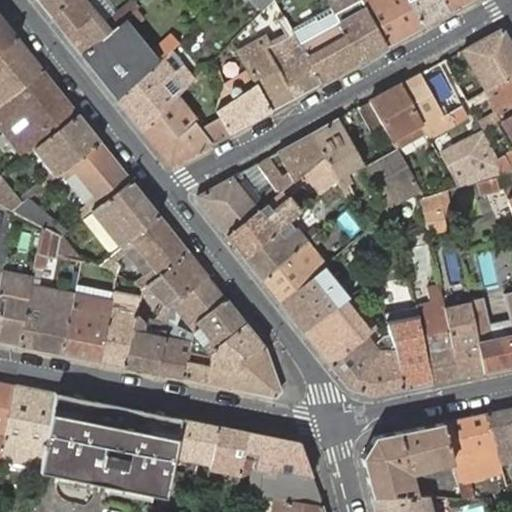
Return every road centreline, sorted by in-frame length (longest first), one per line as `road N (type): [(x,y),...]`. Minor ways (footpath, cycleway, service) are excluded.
road 1 (residential): [(510,3),(172,192)]
road 2 (residential): [(0,365),(301,425),(331,422)]
road 3 (residential): [(331,422),(317,374),(172,192)]
road 4 (residential): [(172,192),(15,0)]
road 5 (residential): [(331,422),(511,381)]
